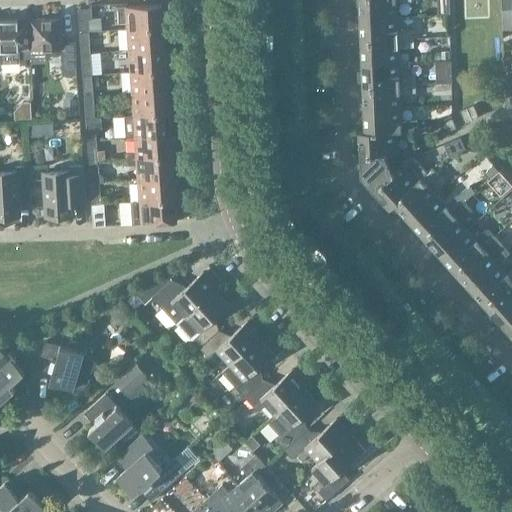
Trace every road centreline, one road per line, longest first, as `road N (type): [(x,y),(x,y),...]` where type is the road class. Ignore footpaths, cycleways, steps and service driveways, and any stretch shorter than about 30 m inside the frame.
road 1 (residential): [(511,358),(348,179),(339,0)]
road 2 (tertiary): [(421,444),(248,251),(235,223)]
road 3 (residential): [(235,223),(0,237)]
road 4 (tertiary): [(235,223),(216,0)]
